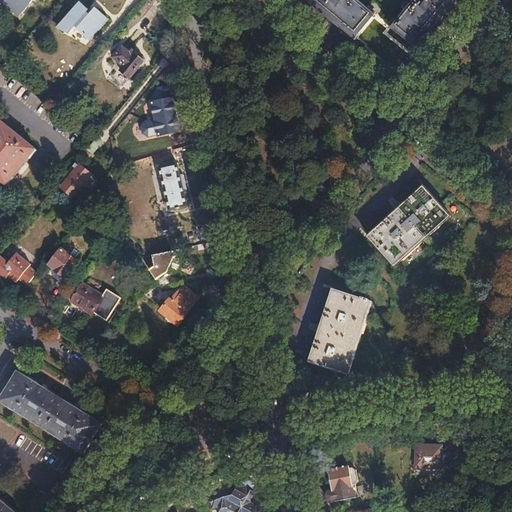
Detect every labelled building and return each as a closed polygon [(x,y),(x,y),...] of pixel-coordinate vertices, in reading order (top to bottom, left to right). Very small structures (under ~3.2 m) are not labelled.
[(0,0),(0,3),(17,19),(34,0),(0,0)] [(356,0),(310,0),(341,25),(339,27),(355,40),(375,15),(356,0)] [(413,0),(391,28),(416,49),(429,33),(427,31),(452,0),(413,0)] [(79,3),(59,26),(68,33),(74,26),(90,40),(109,19),(96,8),(92,13),(84,5),(82,6),(79,3)] [(122,46),(114,57),(125,66),(121,71),(130,78),(140,66),(142,66),(143,65),(144,63),(145,61),(144,59),(144,58),(143,56),(141,56),(139,55),(136,53),(134,55),(122,46)] [(0,56),(0,62),(3,66),(13,55),(7,49),(0,56)] [(181,131),(173,96),(148,101),(152,119),(145,120),(141,127),(142,133),(148,136),(157,134),(157,137),(181,131)] [(0,120),(0,180),(8,186),(37,151),(0,120)] [(93,142),(81,156),(86,161),(109,133),(104,129),(93,142)] [(76,163),(58,184),(72,195),(90,174),(76,163)] [(177,164),(159,168),(170,212),(188,208),(185,196),(188,195),(184,176),(180,177),(177,164)] [(424,187),(368,237),(395,267),(451,217),(424,187)] [(93,219),(84,231),(102,244),(110,233),(93,219)] [(63,249),(49,264),(57,270),(56,271),(64,277),(78,261),(63,249)] [(155,267),(150,271),(152,273),(157,281),(169,273),(174,258),(173,252),(152,256),(155,267)] [(0,256),(0,275),(6,280),(8,277),(16,284),(19,281),(27,287),(37,274),(29,268),(30,266),(16,255),(9,263),(0,256)] [(79,281),(70,295),(75,298),(72,303),(92,315),(104,297),(79,281)] [(171,299),(161,311),(178,325),(188,313),(187,313),(193,306),(192,305),(197,299),(186,290),(181,296),(178,294),(172,301),(171,299)] [(334,291),(310,361),(348,375),(372,304),(334,291)] [(18,372),(0,400),(84,453),(102,424),(80,411),(33,381),(18,372)] [(442,446),(415,445),(415,469),(441,469),(442,446)] [(331,504),(335,503),(356,499),(353,485),(356,484),(359,481),(357,471),(353,468),(350,469),(350,467),(328,470),(333,491),(329,492),(327,496),(328,501),(331,504)] [(231,489),(207,498),(211,508),(217,506),(221,508),(219,511),(232,511),(233,510),(236,511),(254,511),(257,508),(249,504),(255,494),(253,492),(254,491),(253,485),(248,482),(241,484),(240,486),(239,485),(235,490),(231,489)] [(42,492),(35,500),(43,506),(49,499),(42,492)] [(15,511),(0,499),(0,511),(15,511)]
